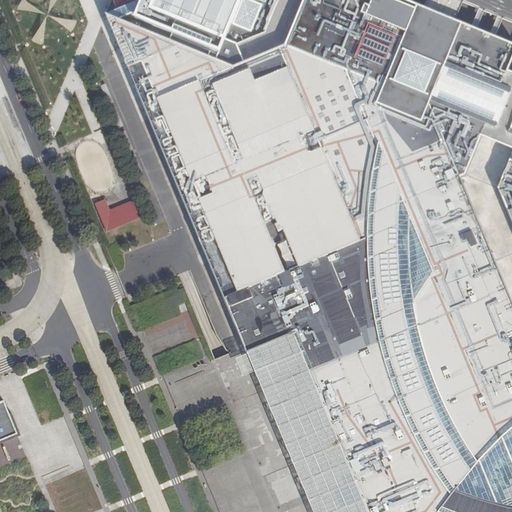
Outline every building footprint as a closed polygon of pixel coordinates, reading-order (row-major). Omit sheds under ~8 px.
[(511,511),(511,51),(487,41),(468,33),(399,4),(388,0),(153,0),(153,1),(102,21),(242,355),(293,333),(312,381),(284,392),(334,511),(362,511),(366,511),(511,511)] [(511,0),(388,0),(399,4),(468,33),(487,41),(511,51),(511,0)] [(141,216),(134,200),(110,210),(105,199),(94,204),(106,231),(141,216)] [(293,333),(242,355),(311,511),(366,511),(362,511),(334,511),(284,392),(312,381),(293,333)] [(0,441),(18,434),(4,401),(0,402),(0,441)]
